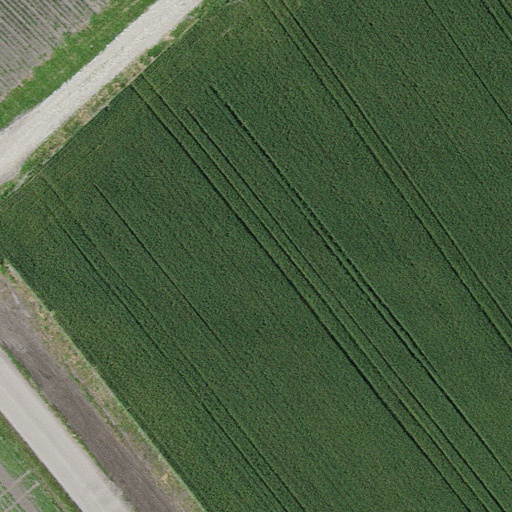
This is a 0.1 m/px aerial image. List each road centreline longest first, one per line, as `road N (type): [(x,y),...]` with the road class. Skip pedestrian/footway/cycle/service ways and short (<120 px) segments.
road 1 (track): [(0,155),(183,0)]
road 2 (unclassified): [(119,511),(0,378)]
